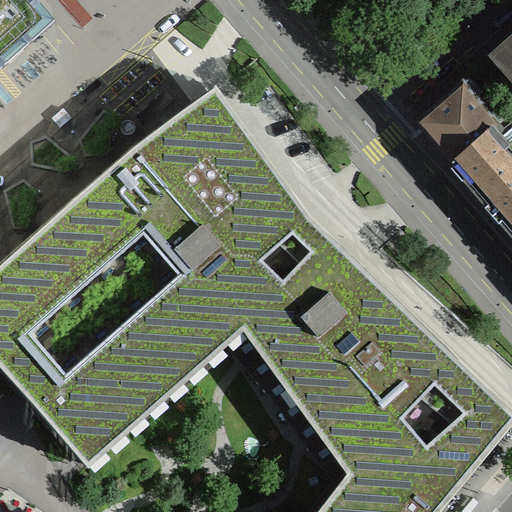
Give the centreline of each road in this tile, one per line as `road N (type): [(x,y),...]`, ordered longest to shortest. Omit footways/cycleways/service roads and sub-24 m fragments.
road 1 (tertiary): [(366,126),(511,294)]
road 2 (residential): [(510,0),(366,126)]
road 3 (tertiary): [(256,0),(366,126)]
